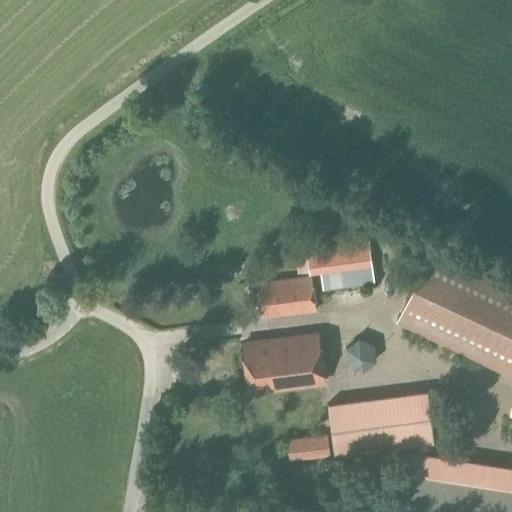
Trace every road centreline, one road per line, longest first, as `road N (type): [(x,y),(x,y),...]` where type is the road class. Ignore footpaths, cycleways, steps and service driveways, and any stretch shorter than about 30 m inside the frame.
road 1 (unclassified): [(79,298),(51,221),(50,173),(61,150),(264,0)]
road 2 (unclassified): [(128,511),(148,354),(133,331),(79,298)]
road 3 (unknown): [(144,342),(392,320)]
